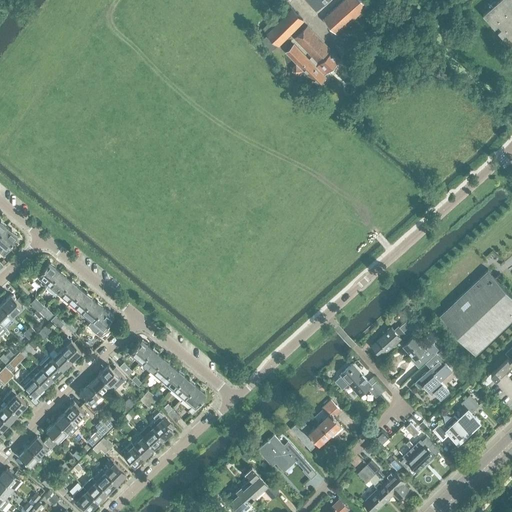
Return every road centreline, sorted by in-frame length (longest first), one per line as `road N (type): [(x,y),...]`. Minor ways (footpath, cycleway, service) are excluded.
road 1 (residential): [(302,511),(398,396),(327,314)]
road 2 (residential): [(511,149),(327,314)]
road 3 (residential): [(0,457),(139,318)]
road 4 (residential): [(236,398),(112,511)]
road 5 (residential): [(236,398),(139,318)]
road 6 (residential): [(139,318),(44,238)]
road 7 (residential): [(327,314),(236,398)]
